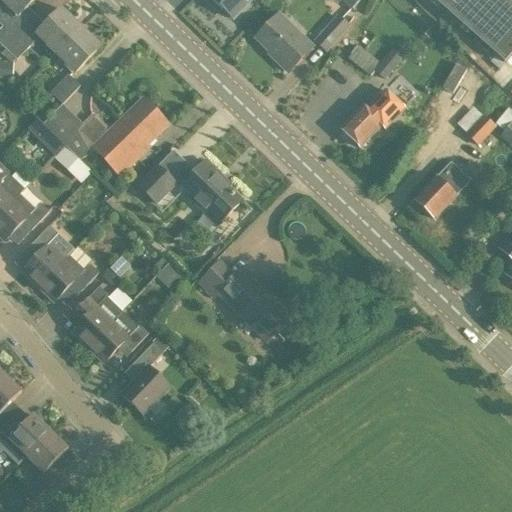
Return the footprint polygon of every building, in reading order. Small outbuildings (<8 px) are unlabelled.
[(24,34),(38,19),(29,10),(38,0),(0,0),(0,26),(2,28),(0,29),(0,46),(6,52),(24,34)] [(210,0),(232,21),(251,0),(210,0)] [(350,11),(360,0),(331,0),(337,6),(340,2),(350,11)] [(430,0),(504,64),(511,55),(511,4),(507,0),(430,0)] [(82,32),(62,13),(36,38),(56,58),(82,32)] [(326,55),(351,27),(337,15),(313,43),(326,55)] [(287,74),(312,49),(278,16),(255,40),(276,60),(274,62),(287,74)] [(82,32),(56,58),(76,77),(101,51),(82,32)] [(34,44),(24,34),(6,52),(15,61),(16,62),(34,44)] [(380,65),(358,46),(346,60),(368,78),(373,73),(384,82),(403,59),(392,50),(380,65)] [(441,90),(452,96),(466,71),(455,65),(441,90)] [(49,94),(61,106),(62,107),(80,87),(67,76),(49,94)] [(359,151),(382,127),(387,131),(406,111),(385,91),(366,112),(362,108),(339,131),(359,151)] [(66,150),(79,162),(90,155),(94,152),(120,180),(137,164),(134,161),(167,130),(143,105),(109,137),(91,119),(83,126),(62,107),(61,106),(42,126),(66,150)] [(474,108),(457,124),(466,133),(483,117),(474,108)] [(483,117),(466,136),(478,147),(496,128),(494,126),(483,117)] [(28,133),(38,142),(48,132),(38,123),(28,133)] [(511,149),(511,123),(499,139),(511,149)] [(81,184),(91,174),(66,150),(56,160),(81,184)] [(470,183),(450,164),(436,179),(436,178),(413,202),(433,221),(456,198),(470,183)] [(156,207),(176,186),(156,166),(135,187),(156,207)] [(219,230),(243,206),(219,183),(222,180),(207,166),(180,194),(219,230)] [(0,218),(21,197),(19,196),(24,191),(0,169),(0,218)] [(21,197),(0,218),(0,241),(5,246),(24,226),(32,234),(50,216),(41,208),(36,212),(21,197)] [(38,292),(70,258),(68,257),(62,263),(48,250),(59,239),(50,230),(32,248),(41,257),(22,276),(38,292)] [(511,246),(511,259),(509,262),(500,272),(511,283),(511,232),(505,240),(511,246)] [(158,274),(167,265),(157,255),(148,264),(158,274)] [(70,258),(38,292),(54,307),(73,287),(82,296),(100,278),(91,269),(86,274),(70,258)] [(234,281),(233,280),(229,275),(220,266),(200,287),(213,300),(218,296),(266,343),(288,322),(254,289),(257,286),(243,272),(234,281)] [(111,287),(119,279),(109,269),(101,278),(111,287)] [(88,353),(124,315),(100,291),(82,310),(91,318),(72,337),(88,353)] [(124,315),(88,353),(104,368),(123,349),(131,357),(149,339),(124,315)] [(143,419),(169,391),(150,372),(171,350),(161,340),(154,347),(131,371),(141,380),(123,399),(143,419)] [(0,385),(0,420),(23,397),(5,380),(0,385)] [(27,462),(51,437),(34,420),(16,439),(7,431),(0,437),(0,454),(10,445),(17,452),(9,460),(17,467),(24,459),(27,462)] [(51,437),(27,462),(44,478),(36,487),(29,495),(38,503),(62,479),(53,471),(69,455),(51,437)]
